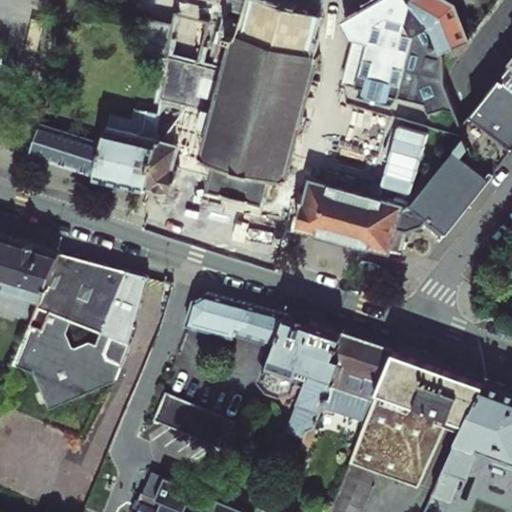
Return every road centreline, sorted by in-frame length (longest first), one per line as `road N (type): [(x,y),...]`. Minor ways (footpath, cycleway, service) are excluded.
road 1 (residential): [(343,0),(269,276)]
road 2 (residential): [(269,276),(0,192)]
road 3 (residential): [(511,189),(408,320)]
road 4 (residential): [(408,320),(269,276)]
